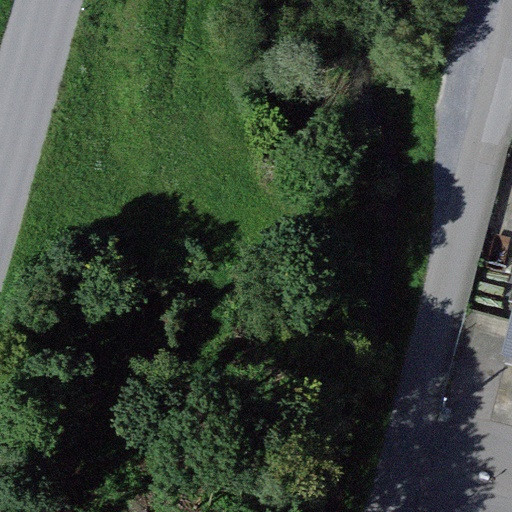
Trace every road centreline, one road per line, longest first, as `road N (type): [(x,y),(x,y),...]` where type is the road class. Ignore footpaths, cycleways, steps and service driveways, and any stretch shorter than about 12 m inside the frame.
road 1 (residential): [(393,511),(511,38)]
road 2 (residential): [(58,0),(0,206)]
